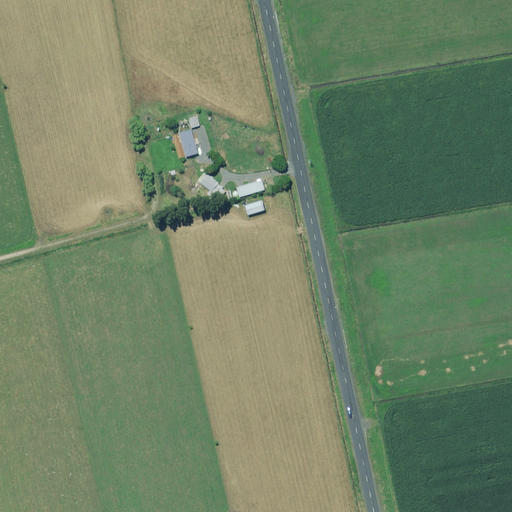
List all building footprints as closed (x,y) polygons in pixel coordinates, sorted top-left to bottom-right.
[(200,126),(198,117),(190,119),(192,128),(200,126)] [(199,154),(192,130),(180,134),(183,144),(180,144),(181,147),(184,147),(187,157),(199,154)] [(221,185),(206,173),(199,181),(211,191),(207,196),(214,201),(218,195),(222,198),(227,191),(220,186),(221,185)] [(240,197),(266,190),(263,181),(238,188),(238,190),(237,190),(236,191),(235,191),(235,192),(234,192),(234,193),(234,194),(233,194),(234,195),(234,196),(234,197),(235,197),(235,198),(236,198),(237,198),(237,199),(238,199),(239,198),(240,198),(240,197)] [(266,210),(263,201),(246,206),(249,215),(266,210)]
